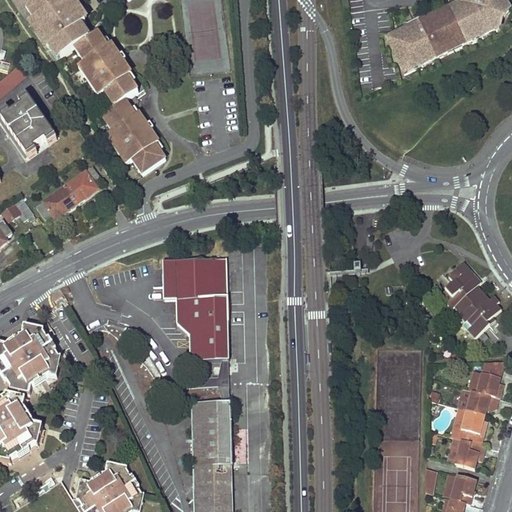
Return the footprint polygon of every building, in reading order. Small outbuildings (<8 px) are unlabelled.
[(60,6),(56,0),(47,0),(28,14),(38,29),(34,31),(39,37),(41,36),(49,49),(47,49),(51,56),(58,51),(60,55),(57,57),(64,66),(77,57),(91,47),(83,34),(85,33),(81,27),(79,28),(70,15),(75,12),(71,6),(66,9),(63,5),(60,6)] [(460,0),(463,3),(423,23),(421,20),(412,24),(414,30),(408,33),(407,32),(406,32),(387,42),(402,73),(415,66),(415,67),(424,63),(425,66),(447,56),(444,51),(462,43),(464,47),(473,42),(472,39),(486,32),(488,35),(493,32),(491,29),(497,26),(500,23),(506,15),(508,13),(508,12),(508,11),(508,10),(507,9),(502,0),(460,0)] [(82,21),(75,12),(70,15),(79,28),(81,27),(85,33),(88,31),(82,21)] [(412,24),(404,28),(406,32),(407,32),(408,33),(414,30),(412,24)] [(100,41),(91,47),(77,57),(87,71),(90,76),(84,80),(97,100),(103,96),(107,101),(116,115),(127,108),(140,100),(133,91),(131,91),(128,86),(132,84),(132,82),(132,81),(130,79),(124,78),(120,71),(114,75),(110,70),(116,65),(114,62),(116,57),(113,54),(112,53),(108,56),(105,52),(106,50),(100,41)] [(122,66),(116,57),(114,62),(116,65),(110,70),(114,75),(120,71),(124,78),(130,79),(122,66)] [(0,99),(28,76),(22,69),(0,87),(0,99)] [(90,76),(87,71),(81,75),(84,80),(90,76)] [(100,105),(107,101),(103,96),(97,100),(100,105)] [(56,140),(29,102),(21,107),(23,109),(12,117),(10,115),(2,120),(14,138),(29,158),(36,153),(35,151),(46,143),(48,145),(56,140)] [(133,117),(127,108),(116,115),(103,124),(113,138),(117,143),(110,147),(124,167),(130,163),(133,167),(143,182),(166,166),(160,157),(158,157),(155,153),(158,150),(158,148),(158,147),(157,145),(151,145),(147,138),(141,142),(137,136),(143,132),(141,129),(142,124),(141,122),(140,121),(139,121),(138,121),(135,123),(132,119),(133,117)] [(149,134),(142,124),(141,129),(143,132),(137,136),(141,142),(147,138),(151,145),(157,145),(149,134)] [(117,143),(113,138),(107,142),(110,147),(117,143)] [(127,172),(133,167),(130,163),(124,167),(127,172)] [(102,183),(93,170),(65,190),(77,206),(89,199),(99,192),(96,187),(102,183)] [(77,206),(65,190),(38,209),(47,222),(53,217),(56,221),(60,219),(77,206)] [(34,215),(24,200),(15,207),(20,215),(25,221),(29,218),(34,215)] [(20,215),(15,207),(2,215),(9,224),(20,215)] [(0,227),(0,250),(6,247),(3,243),(12,237),(4,225),(0,227)] [(214,260),(164,263),(164,274),(164,297),(178,297),(189,298),(189,311),(190,324),(184,331),(190,337),(191,363),(220,362),(230,362),(228,298),(215,298),(214,260)] [(227,260),(214,260),(215,298),(228,298),(227,260)] [(477,285),(461,267),(448,278),(454,285),(443,294),(450,302),(447,305),(452,312),(453,311),(460,319),(462,316),(468,323),(469,322),(474,327),(470,330),(477,338),(490,327),(487,324),(499,315),(494,309),(496,307),(491,300),(489,302),(475,287),(477,285)] [(189,298),(178,297),(179,325),(184,331),(190,324),(189,311),(189,298)] [(0,462),(11,465),(12,461),(19,457),(18,456),(30,449),(30,450),(37,446),(40,446),(45,427),(37,426),(34,422),(30,424),(24,415),(29,413),(26,409),(29,396),(33,397),(34,389),(39,386),(37,382),(45,376),(48,380),(52,377),(60,379),(64,360),(61,359),(57,352),(55,354),(48,342),(50,341),(46,337),(47,333),(27,328),(25,336),(22,339),(24,343),(20,346),(15,349),(12,344),(8,347),(0,345),(0,367),(2,372),(4,371),(11,382),(9,383),(13,389),(12,397),(7,397),(7,401),(1,404),(2,405),(0,406),(0,462)] [(22,339),(12,344),(15,349),(20,346),(24,343),(22,339)] [(59,351),(52,340),(50,341),(48,342),(55,354),(57,352),(59,351)] [(231,403),(230,362),(220,362),(220,377),(191,378),(192,389),(221,388),(221,403),(231,403)] [(2,372),(1,373),(7,384),(9,383),(11,382),(4,371),(2,372)] [(502,380),(483,375),(477,394),(495,399),(500,401),(502,390),(499,389),(502,380)] [(37,382),(39,386),(48,380),(45,376),(37,382)] [(438,405),(440,395),(432,393),(430,403),(438,405)] [(477,394),(472,393),(467,413),(486,418),(488,410),(492,411),(495,399),(477,394)] [(221,403),(192,404),(192,419),(189,423),(189,441),(193,449),(194,467),(195,511),(234,511),(231,403),(221,403)] [(34,422),(29,413),(24,415),(30,424),(34,422)] [(486,418),(467,413),(462,431),(467,433),(465,441),(482,446),(487,428),(484,426),(486,418)] [(465,441),(462,441),(455,466),(474,472),(479,454),(484,456),(486,448),(482,446),(465,441)] [(19,457),(20,459),(32,452),(30,450),(30,449),(18,456),(19,457)] [(193,449),(184,449),(184,466),(194,467),(193,449)] [(129,466),(110,462),(108,470),(105,472),(108,477),(97,483),(94,478),(90,480),(82,478),(77,498),(80,498),(84,505),(86,504),(90,511),(120,511),(126,509),(128,511),(130,511),(132,511),(136,511),(141,511),(146,494),(143,494),(139,487),(137,488),(130,476),(132,476),(128,470),(129,466)] [(108,477),(105,472),(94,478),(97,483),(108,477)] [(428,472),(423,496),(433,498),(438,474),(428,472)] [(141,486),(134,474),(132,476),(130,476),(137,488),(139,487),(141,486)] [(477,483),(457,478),(451,501),(467,506),(470,507),(473,496),(477,483)] [(465,511),(467,506),(451,501),(447,511),(465,511)]
